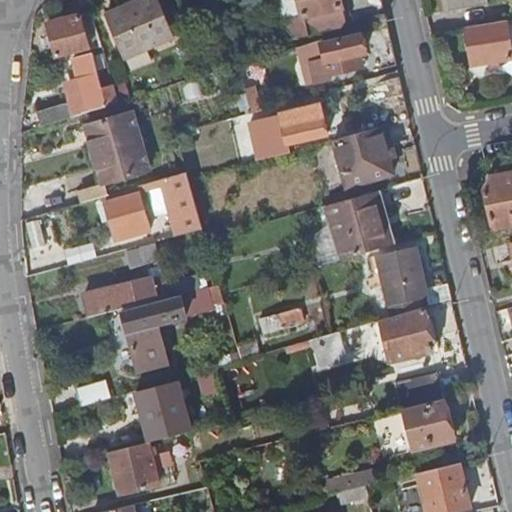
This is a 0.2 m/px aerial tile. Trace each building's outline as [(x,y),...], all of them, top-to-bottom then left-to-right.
[(158,0),(149,0),(137,6),(139,9),(109,23),(125,62),(176,39),(158,0)] [(291,0),(296,21),(311,18),(313,30),(348,22),(345,11),(385,1),(384,0),(291,0)] [(490,5),(489,0),(449,0),(451,13),(490,5)] [(59,61),(104,49),(93,15),(50,26),(59,61)] [(511,34),(510,23),(468,31),(475,66),(511,59),(511,34)] [(364,37),(325,47),(329,63),(315,66),(320,86),(334,82),(333,77),(362,69),(359,58),(369,55),(364,37)] [(38,130),(119,105),(114,88),(104,91),(93,56),(76,62),(86,96),(80,98),(82,105),(68,105),(33,116),(38,130)] [(278,158),(294,154),(292,146),(331,138),(324,107),(284,116),(290,143),(276,146),(278,158)] [(100,152),(109,184),(151,171),(136,114),(88,128),(95,153),(100,152)] [(391,126),(337,142),(338,146),(321,150),(332,192),(349,187),(350,188),(397,175),(394,167),(401,165),(391,126)] [(105,185),(109,184),(100,152),(95,153),(105,185)] [(191,184),(188,173),(162,181),(178,238),(204,231),(191,184)] [(511,173),(496,176),(488,189),(498,231),(511,228),(511,173)] [(343,261),(390,248),(380,215),(388,213),(382,193),(328,208),(343,261)] [(108,205),(118,237),(151,227),(141,195),(108,205)] [(390,248),(397,246),(388,213),(380,215),(390,248)] [(452,300),(448,283),(425,289),(423,282),(428,281),(427,271),(421,272),(417,248),(377,256),(387,306),(427,298),(428,306),(452,300)] [(155,278),(166,275),(164,266),(152,270),(155,278)] [(94,319),(173,298),(169,284),(166,275),(155,278),(88,296),(94,319)] [(191,277),(169,284),(173,298),(195,292),(191,277)] [(226,304),(224,295),(220,285),(210,287),(215,307),(226,304)] [(136,359),(164,352),(157,326),(187,318),(181,299),(124,315),(136,359)] [(291,327),(295,326),(292,312),(271,317),(278,339),(292,334),(291,327)] [(435,352),(432,342),(427,321),(425,312),(383,322),(394,363),(435,352)] [(427,321),(432,342),(441,340),(436,319),(427,321)] [(313,338),(322,367),(350,359),(341,329),(313,338)] [(164,352),(136,359),(140,372),(168,364),(164,352)] [(204,373),(210,371),(208,364),(202,366),(204,373)] [(215,369),(210,371),(204,373),(199,374),(207,398),(221,394),(215,369)] [(406,410),(447,400),(440,371),(399,381),(406,410)] [(79,390),(84,407),(113,398),(108,381),(79,390)] [(139,394),(151,442),(192,431),(180,384),(139,394)] [(447,400),(406,410),(416,452),(457,442),(447,400)] [(150,445),(112,455),(123,496),(161,486),(150,445)] [(462,465),(420,475),(429,511),(443,511),(472,505),(462,465)] [(352,491),(378,484),(375,471),(349,477),(352,491)] [(340,494),(352,491),(349,477),(337,480),(340,494)] [(331,496),(340,494),(337,480),(328,482),(331,496)]
